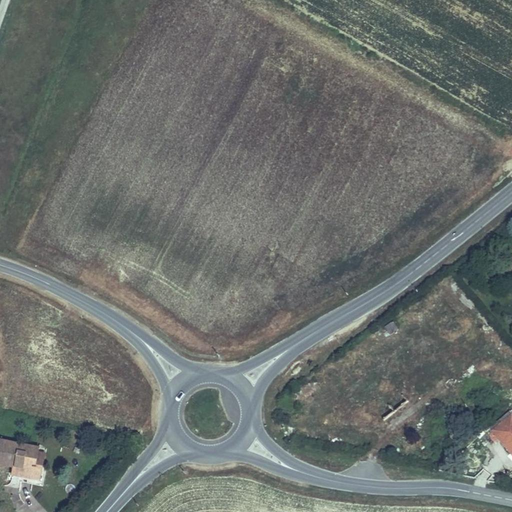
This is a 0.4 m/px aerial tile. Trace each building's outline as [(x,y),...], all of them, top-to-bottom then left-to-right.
[(404,328),(400,322),(392,328),(396,334),(404,328)] [(379,426),(443,384),(424,356),(407,368),(399,357),(385,367),(393,379),(361,400),(379,426)] [(454,376),(448,381),(462,399),(467,395),(454,376)] [(2,440),(0,451),(0,456),(17,460),(15,466),(21,467),(20,476),(39,480),(43,465),(35,464),(39,448),(2,440)] [(17,460),(0,456),(0,462),(15,466),(17,460)]
